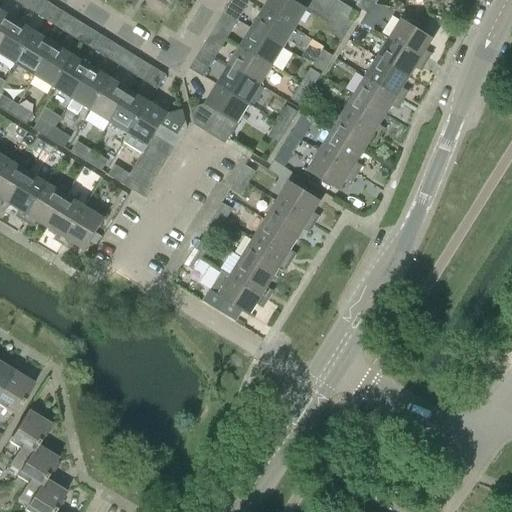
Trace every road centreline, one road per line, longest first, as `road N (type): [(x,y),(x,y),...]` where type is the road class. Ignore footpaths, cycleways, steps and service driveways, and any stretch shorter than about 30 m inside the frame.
road 1 (tertiary): [(236,511),(405,239),(511,1)]
road 2 (residential): [(175,70),(63,0)]
